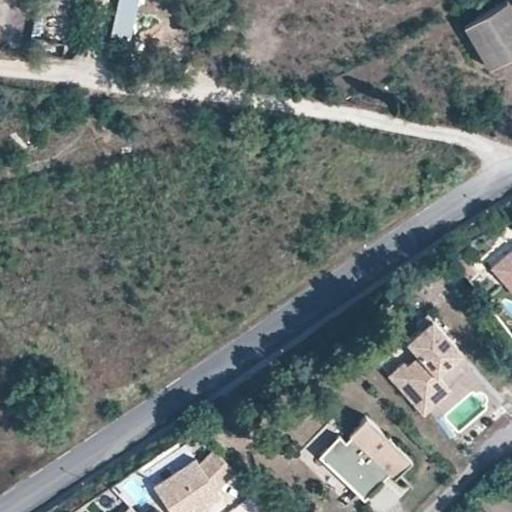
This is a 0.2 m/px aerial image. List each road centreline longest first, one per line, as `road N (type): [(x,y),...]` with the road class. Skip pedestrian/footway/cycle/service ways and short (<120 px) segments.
road 1 (residential): [(511,178),(16,511)]
road 2 (track): [(0,68),(443,138),(479,148),(508,180)]
